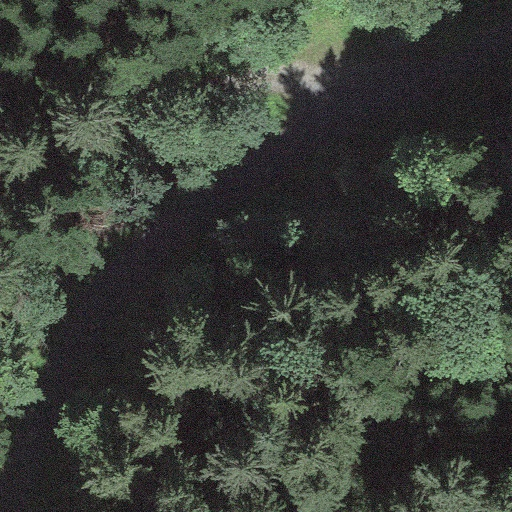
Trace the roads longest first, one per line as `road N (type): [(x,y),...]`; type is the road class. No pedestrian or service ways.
road 1 (track): [(511,24),(343,102),(175,224),(78,350),(6,511)]
road 2 (track): [(389,83),(289,70),(224,83),(0,174)]
